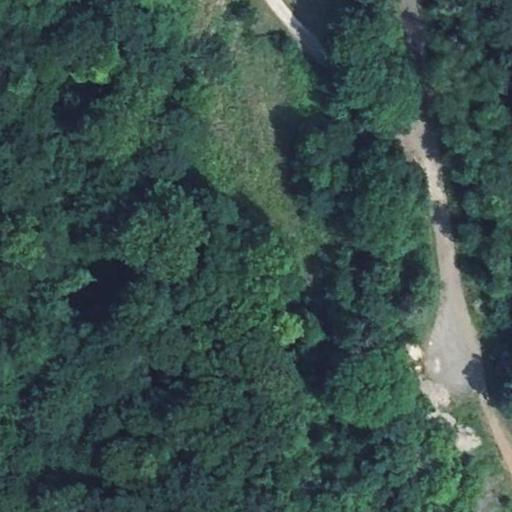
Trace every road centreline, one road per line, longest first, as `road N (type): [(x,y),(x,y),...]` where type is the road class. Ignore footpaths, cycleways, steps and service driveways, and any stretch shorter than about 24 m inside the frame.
road 1 (track): [(511,471),(473,381),(431,169),(377,63)]
road 2 (unclassified): [(269,0),(312,52),(339,69),(395,55),(410,30),(406,0)]
